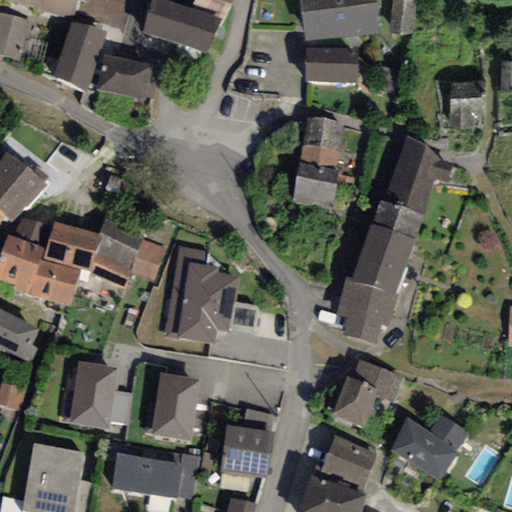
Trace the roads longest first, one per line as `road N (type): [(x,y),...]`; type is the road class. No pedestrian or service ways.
road 1 (residential): [(269,511),(300,342),(298,295),(171,152),(0,74)]
road 2 (unknown): [(105,348),(295,371)]
